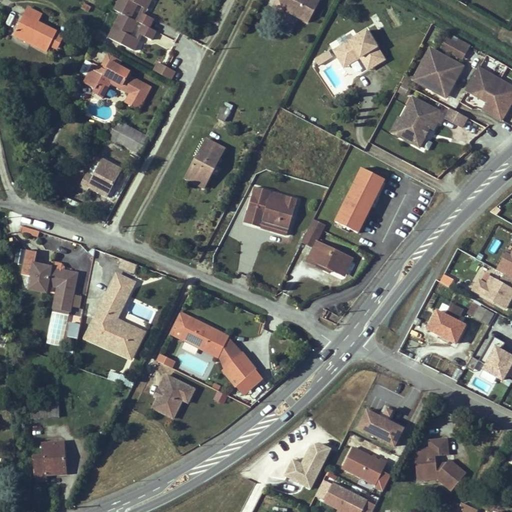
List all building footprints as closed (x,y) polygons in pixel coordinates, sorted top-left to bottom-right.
[(134,51),(139,40),(137,39),(130,35),(128,34),(130,30),(132,31),(137,22),(131,18),(135,10),(132,8),(135,3),(138,4),(144,8),(147,9),(151,0),(119,0),(114,10),(121,14),(109,38),(134,51)] [(297,16),(309,22),(320,0),(280,0),(284,9),(290,5),(300,11),(297,16)] [(290,5),(284,9),(297,16),(300,11),(290,5)] [(38,23),(42,15),(28,8),(14,35),(47,53),(57,33),(38,23)] [(144,25),(139,34),(142,36),(151,41),(156,31),(149,28),(154,19),(145,14),(142,13),(137,22),(144,25)] [(336,50),(343,63),(361,53),(363,58),(365,61),(369,58),(374,67),(375,67),(387,61),(370,30),(336,50)] [(152,41),(169,49),(174,40),(157,32),(152,41)] [(467,52),(446,40),(440,51),(461,63),(467,52)] [(420,84),(444,96),(448,88),(447,83),(450,78),(453,79),(456,72),(459,74),(463,66),(431,50),(424,65),(428,67),(420,84)] [(319,66),(333,59),(329,52),(315,60),(319,66)] [(343,63),(346,67),(363,58),(361,53),(343,63)] [(108,55),(101,68),(105,70),(112,57),(108,55)] [(101,68),(94,65),(84,84),(95,90),(97,86),(107,91),(110,85),(112,81),(134,93),(128,104),(139,110),(151,87),(128,75),(130,72),(120,67),(122,62),(112,57),(105,70),(101,68)] [(365,61),(364,61),(370,70),(374,67),(369,58),(365,61)] [(86,60),(80,72),(86,75),(92,64),(86,60)] [(152,71),(170,80),(174,72),(156,63),(152,71)] [(511,86),(484,71),(471,93),(479,97),(483,96),(493,102),(488,112),(502,120),(511,104),(511,86)] [(129,95),(125,103),(128,104),(134,93),(112,81),(110,85),(129,95)] [(103,99),(107,91),(97,86),(95,90),(93,94),(103,99)] [(403,119),(408,122),(399,137),(420,148),(425,138),(419,135),(423,126),(429,129),(436,133),(446,116),(413,99),(403,119)] [(233,107),(226,103),(217,118),(225,122),(233,107)] [(511,111),(511,104),(502,120),(506,122),(511,111)] [(241,111),(233,107),(225,122),(233,127),(241,111)] [(468,120),(451,110),(445,120),(462,130),(468,120)] [(392,133),(399,137),(408,122),(403,119),(400,118),(392,133)] [(119,121),(109,140),(116,144),(117,142),(141,155),(150,138),(119,121)] [(419,135),(425,138),(429,129),(423,126),(419,135)] [(206,140),(186,179),(204,188),(224,150),(206,140)] [(121,170),(96,157),(80,187),(87,190),(88,188),(99,193),(101,189),(109,194),(121,170)] [(368,204),(372,194),(376,196),(384,179),(362,168),(354,185),(356,186),(352,195),(349,194),(335,223),(358,234),(371,206),(368,204)] [(255,187),(253,194),(269,199),(271,192),(255,187)] [(107,198),(109,194),(101,189),(99,193),(107,198)] [(269,199),(253,194),(248,211),(256,213),(258,206),(266,208),(264,215),(262,221),(289,229),(296,207),(285,204),(269,199)] [(372,194),(368,204),(371,206),(376,197),(376,196),(372,194)] [(287,195),(285,204),(296,207),(299,199),(287,195)] [(256,213),(264,215),(266,208),(258,206),(256,213)] [(244,223),(287,236),(289,229),(262,221),(264,215),(256,213),(248,211),(244,223)] [(310,226),(322,232),(324,226),(313,221),(310,226)] [(309,258),(307,262),(324,270),(326,267),(331,270),(342,275),(346,265),(349,267),(352,259),(332,250),(331,252),(325,249),(326,247),(317,243),(322,232),(310,226),(298,252),(309,258)] [(39,237),(39,228),(21,229),(21,237),(39,237)] [(511,251),(510,254),(506,252),(496,270),(503,274),(511,279),(511,251)] [(51,267),(35,264),(29,290),(46,293),(48,285),(57,287),(64,288),(61,304),(71,306),(76,283),(66,282),(68,273),(51,269),(51,267)] [(78,274),(68,273),(66,282),(76,283),(78,274)] [(487,283),(478,278),(471,290),(506,309),(511,297),(511,279),(503,274),(499,281),(490,276),(487,283)] [(132,286),(115,278),(85,340),(120,357),(127,355),(135,339),(133,332),(126,328),(117,330),(111,327),(109,320),(107,318),(113,305),(121,309),(132,286)] [(53,308),(69,312),(71,306),(61,304),(64,288),(57,287),(53,308)] [(467,313),(474,317),(480,306),(474,302),(467,313)] [(114,322),(121,309),(113,305),(107,318),(109,320),(111,327),(117,330),(126,328),(114,322)] [(451,305),(445,316),(458,323),(464,312),(451,305)] [(480,306),(474,317),(488,324),(494,313),(480,306)] [(49,312),(47,345),(66,346),(68,314),(49,312)] [(456,344),(465,326),(458,323),(445,316),(437,312),(428,330),(456,344)] [(229,336),(196,321),(180,313),(170,334),(187,343),(219,358),(229,336)] [(77,339),(79,329),(69,327),(67,337),(77,339)] [(493,337),(479,360),(485,364),(481,370),(503,382),(507,375),(511,378),(511,355),(501,349),(505,343),(493,337)] [(216,368),(235,391),(256,373),(236,351),(216,368)] [(174,367),(176,360),(158,355),(156,363),(174,367)] [(132,387),(136,378),(121,373),(121,375),(111,372),(109,379),(132,387)] [(256,373),(235,391),(244,400),(264,383),(256,373)] [(165,374),(149,408),(174,420),(183,402),(189,405),(196,389),(165,374)] [(224,404),(228,396),(218,391),(214,400),(224,404)] [(30,399),(31,419),(59,418),(58,397),(30,399)] [(396,449),(405,427),(366,410),(356,431),(396,449)] [(430,448),(420,449),(421,459),(415,460),(416,469),(424,473),(424,476),(433,475),(437,477),(436,479),(451,490),(465,471),(449,459),(446,463),(439,463),(438,456),(449,455),(448,438),(429,440),(430,448)] [(302,464),(292,459),(284,477),(312,490),(331,450),(313,441),(302,464)] [(44,456),(34,457),(35,482),(45,481),(45,475),(57,475),(57,470),(65,470),(64,443),(43,444),(44,456)] [(341,471),(384,491),(391,475),(383,471),(387,462),(353,446),(341,471)] [(417,481),(436,479),(437,477),(433,475),(424,476),(424,473),(416,469),(417,481)] [(371,511),(375,503),(323,479),(314,498),(338,509),(336,511),(371,511)]
